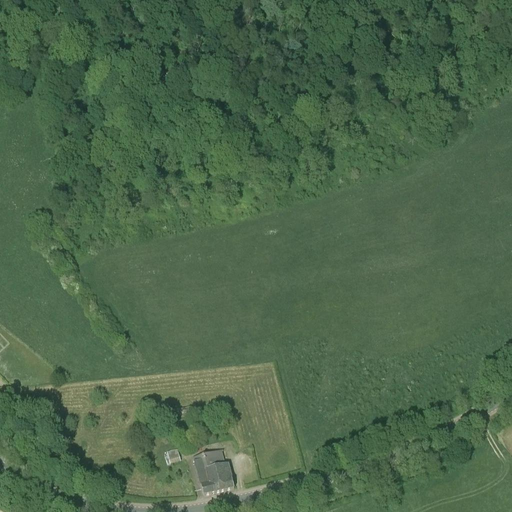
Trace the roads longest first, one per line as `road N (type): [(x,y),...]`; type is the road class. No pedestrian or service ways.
road 1 (tertiary): [(182,511),(385,459),(511,393)]
road 2 (tertiary): [(0,466),(61,497),(124,511)]
